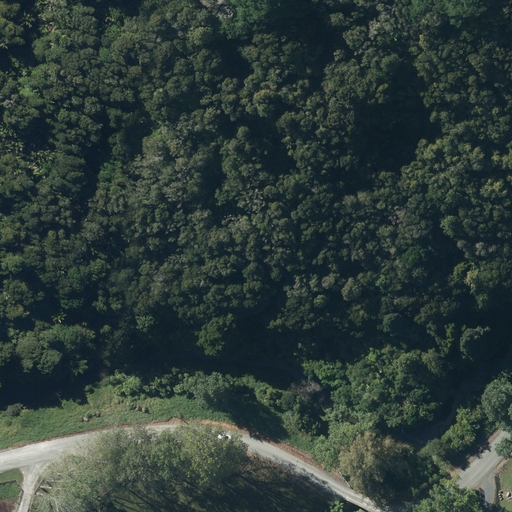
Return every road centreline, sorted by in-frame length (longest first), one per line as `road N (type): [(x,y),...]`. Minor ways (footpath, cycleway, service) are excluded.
road 1 (residential): [(391,511),(230,440),(0,461)]
road 2 (residential): [(511,437),(456,491),(410,511)]
